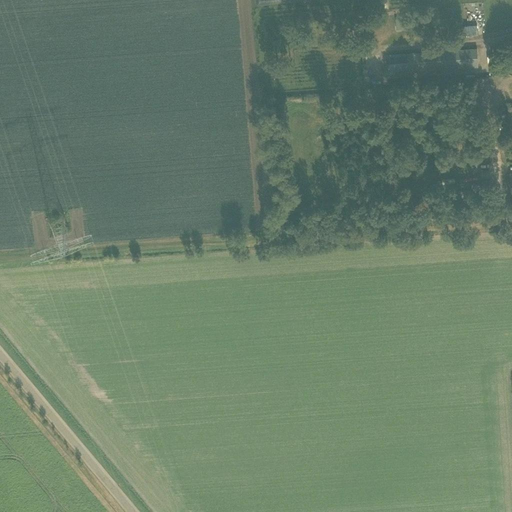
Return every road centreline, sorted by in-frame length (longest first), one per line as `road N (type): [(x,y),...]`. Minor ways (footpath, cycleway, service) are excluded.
road 1 (track): [(511,222),(0,263)]
road 2 (unclassified): [(133,511),(0,355)]
